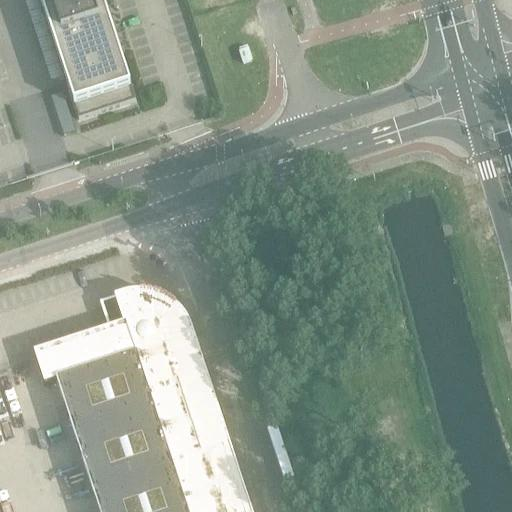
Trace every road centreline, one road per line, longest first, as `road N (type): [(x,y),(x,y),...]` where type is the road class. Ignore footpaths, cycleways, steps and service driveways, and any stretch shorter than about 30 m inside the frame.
road 1 (unclassified): [(277,511),(177,205)]
road 2 (unclassified): [(0,266),(177,205)]
road 3 (unclassified): [(166,172),(0,222)]
road 4 (unclassified): [(459,75),(309,126)]
road 5 (unclassified): [(319,159),(469,112)]
road 6 (secondary): [(469,112),(511,260)]
road 7 (unclassified): [(309,126),(166,172)]
road 8 (unclassified): [(177,205),(319,159)]
road 9 (unclassified): [(309,126),(269,0)]
